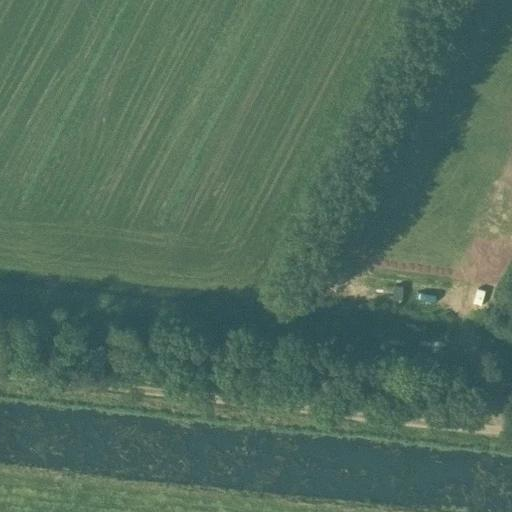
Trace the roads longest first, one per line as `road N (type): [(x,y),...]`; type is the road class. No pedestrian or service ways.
road 1 (track): [(260,408),(511,436)]
road 2 (track): [(276,332),(325,345),(330,416)]
